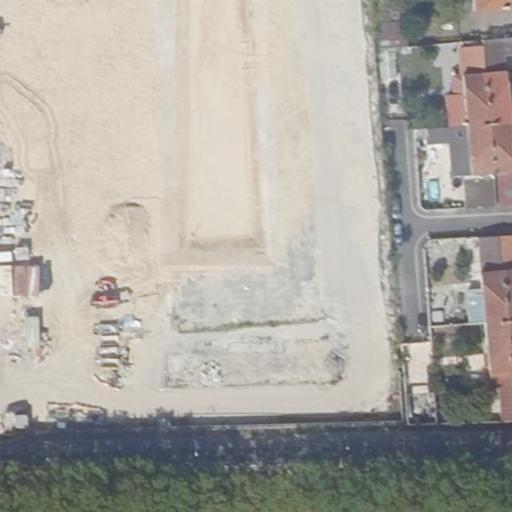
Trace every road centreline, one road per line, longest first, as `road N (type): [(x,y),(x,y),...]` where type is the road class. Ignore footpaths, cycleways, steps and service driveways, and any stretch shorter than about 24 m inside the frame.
road 1 (secondary): [(419,458),(0,468)]
road 2 (residential): [(404,224),(419,458)]
